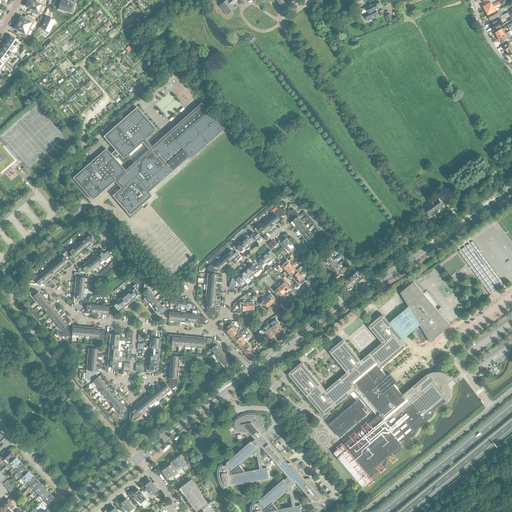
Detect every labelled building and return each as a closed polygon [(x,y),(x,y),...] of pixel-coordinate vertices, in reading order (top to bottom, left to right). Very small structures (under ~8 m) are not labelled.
[(34,1),(33,2),(29,0),(28,1),(27,1),(26,5),(27,6),(26,7),(32,10),(31,12),(39,15),(40,12),(38,11),(40,5),(37,3),(37,2),(34,1)] [(72,13),(75,2),(69,0),(66,0),(66,2),(61,1),(60,5),(59,5),(58,9),(62,10),(72,13)] [(276,0),(282,7),(281,8),(283,11),(296,0),(226,0),(219,6),(227,15),(235,8),(233,5),(238,0),(243,5),(245,2),(243,0),(276,0)] [(362,0),(360,0),(355,2),(359,10),(361,14),(364,13),(364,14),(367,21),(379,16),(376,11),(379,10),(377,6),(380,4),(379,1),(365,7),(364,4),(365,4),(362,0)] [(486,11),(502,3),(503,2),(502,0),(493,5),(491,3),(484,7),(486,11)] [(323,10),(327,8),(322,1),(318,3),(323,10)] [(499,4),(486,11),(488,16),(500,10),(498,7),(500,6),(499,4)] [(499,16),(502,14),(500,10),(488,16),(491,20),(499,16)] [(30,29),(34,20),(27,16),(25,19),(21,17),(20,18),(19,18),(17,22),(18,22),(18,23),(30,29)] [(51,19),(50,19),(47,18),(45,22),(42,21),(38,29),(48,34),(52,25),(53,25),(55,21),(51,19)] [(493,31),(503,25),(499,19),(490,25),(493,31)] [(25,38),(30,29),(18,23),(17,24),(16,23),(14,27),(15,28),(15,29),(19,31),(18,34),(25,38)] [(502,29),(495,34),(498,39),(506,34),(504,31),(507,29),(505,27),(502,29)] [(506,34),(498,39),(502,44),(507,40),(509,38),(511,36),(509,32),(506,34)] [(15,40),(15,38),(10,35),(6,41),(15,47),(19,42),(15,40)] [(12,52),(15,47),(6,41),(3,45),(12,52)] [(0,50),(9,57),(12,52),(3,45),(0,49),(0,50)] [(0,57),(5,62),(9,57),(0,50),(0,57)] [(104,136),(116,150),(111,154),(106,149),(95,159),(73,178),(90,197),(93,200),(107,187),(115,181),(118,185),(121,188),(113,196),(116,199),(130,215),(144,204),(152,196),(149,192),(171,173),(174,171),(173,171),(189,157),(191,158),(224,129),(201,103),(194,110),(189,114),(190,114),(153,147),(152,146),(146,139),(157,130),(137,107),(104,136)] [(104,146),(100,142),(88,152),(92,156),(104,146)] [(0,173),(15,160),(0,143),(0,173)] [(439,211),(438,209),(443,206),(438,199),(435,201),(434,200),(432,202),(431,204),(425,209),(430,215),(435,212),(436,213),(439,211)] [(284,216),(285,209),(281,209),(280,207),(273,213),(279,220),(281,218),(281,216),(284,216)] [(292,221),(299,215),(293,209),(292,210),(288,210),(288,217),(290,217),(290,219),(292,221)] [(280,221),(279,220),(273,213),(274,215),(270,218),(276,225),(280,221)] [(299,215),(292,221),(290,222),(294,227),(301,221),(298,217),(299,216),(299,215)] [(272,228),(276,225),(270,218),(266,221),(272,228)] [(268,232),(272,228),(266,221),(262,225),(266,231),(268,232)] [(304,225),(303,223),(301,221),(294,227),(297,231),(304,225)] [(266,231),(262,225),(261,223),(254,229),(257,233),(259,231),(262,234),(266,231)] [(301,235),(308,229),(304,225),(297,231),(301,235)] [(304,239),(311,233),(308,229),(301,235),(304,239)] [(85,237),(91,245),(96,241),(93,238),(95,237),(95,232),(90,231),(86,235),(87,236),(85,237)] [(258,234),(256,236),(253,232),(249,236),(255,243),(261,237),(258,234)] [(308,243),(315,237),(311,233),(304,239),(308,243)] [(250,246),(255,243),(249,236),(244,239),(250,246)] [(87,248),(91,245),(85,237),(81,241),(87,248)] [(315,237),(308,243),(311,248),(316,244),(318,245),(321,242),(318,238),(316,239),(315,237)] [(283,248),(290,242),(287,238),(283,241),(281,238),(278,241),(283,248)] [(246,250),(250,246),(244,239),(240,243),(245,249),(246,250)] [(83,252),(87,248),(81,241),(77,245),(83,252)] [(240,243),(239,241),(232,247),(235,251),(238,249),(241,252),(245,249),(240,243)] [(290,242),(283,248),(289,255),(292,252),(290,249),(294,246),(290,242)] [(79,255),(83,252),(77,245),(73,248),(79,255)] [(72,261),(79,255),(73,248),(69,252),(72,255),(69,257),(72,261)] [(105,261),(106,260),(111,256),(108,252),(106,254),(102,249),(98,253),(104,260),(105,261)] [(227,254),(233,261),(239,255),(236,252),(234,254),(231,250),(227,254)] [(265,253),(271,260),(276,257),(270,250),(265,253)] [(58,258),(64,265),(69,261),(66,258),(68,256),(65,252),(58,258)] [(100,263),(104,260),(98,253),(94,256),(100,263)] [(267,264),(271,260),(265,253),(261,256),(266,262),(267,264)] [(229,264),(233,261),(227,254),(223,257),(229,264)] [(327,267),(334,261),(333,259),(334,258),(331,254),(327,257),(328,258),(324,262),(327,267)] [(266,262),(261,256),(260,255),(253,261),(256,265),(259,263),(262,266),(266,262)] [(95,267),(100,263),(94,256),(89,260),(95,267)] [(225,268),(229,264),(223,257),(219,261),(225,268)] [(66,266),(64,265),(58,258),(59,259),(55,263),(61,270),(66,266)] [(91,270),(95,267),(89,260),(85,263),(91,270)] [(220,272),(225,268),(219,261),(214,264),(219,270),(220,272)] [(289,262),(287,261),(283,264),(283,263),(281,265),(283,267),(281,269),(284,272),(286,271),(291,265),(289,262)] [(331,271),(338,265),(334,261),(327,267),(331,271)] [(57,273),(61,270),(55,263),(51,266),(57,273)] [(87,274),(91,270),(85,263),(78,269),(78,271),(82,272),(84,270),(87,274)] [(219,270),(214,264),(213,263),(206,268),(208,270),(208,273),(214,274),(214,271),(217,272),(219,270)] [(254,275),(260,269),(257,266),(255,268),(252,264),(248,268),(254,275)] [(289,277),(294,272),(293,270),(294,269),(291,265),(286,271),(288,274),(287,275),(289,277)] [(338,265),(331,271),(336,277),(340,275),(338,272),(341,269),(338,265)] [(53,277),(57,273),(51,266),(47,269),(53,277)] [(250,278),(254,275),(248,268),(244,271),(250,278)] [(49,280),(53,277),(47,269),(43,273),(49,280)] [(246,282),(250,278),(244,271),(240,275),(244,280),(246,282)] [(294,280),(300,275),(297,272),(296,273),(294,272),(289,277),(290,278),(291,277),(294,280)] [(364,277),(361,274),(359,276),(356,272),(352,276),(358,283),(364,277)] [(44,284),(49,280),(43,273),(39,276),(38,275),(37,275),(43,282),(44,284)] [(244,280),(240,275),(239,273),(231,279),(231,282),(229,281),(229,288),(235,288),(235,282),(237,280),(240,284),(244,280)] [(39,286),(43,282),(37,275),(31,281),(30,283),(34,284),(36,282),(39,286)] [(297,288),(299,286),(301,284),(303,281),(301,280),(303,278),(300,275),(294,280),(297,283),(295,285),(297,288)] [(354,286),(358,283),(352,276),(348,279),(354,286)] [(349,290),(354,286),(348,279),(346,281),(344,280),(341,283),(344,286),(345,285),(349,290)] [(280,286),(285,292),(288,289),(287,288),(289,286),(284,281),(282,283),(280,286)] [(371,480),(372,479),(372,478),(372,477),(373,476),(373,475),(374,475),(375,474),(375,473),(377,473),(378,472),(379,471),(380,471),(381,470),(382,470),(383,469),(384,469),(384,468),(385,467),(385,466),(386,465),(386,464),(387,464),(387,462),(388,461),(388,460),(389,459),(390,458),(390,457),(391,456),(392,456),(393,455),(394,455),(396,454),(397,453),(398,453),(399,452),(400,451),(401,450),(401,449),(402,448),(402,447),(403,446),(403,445),(403,444),(404,443),(405,442),(405,441),(406,440),(407,440),(408,439),(410,438),(411,438),(411,437),(413,437),(413,436),(414,436),(415,435),(416,434),(417,433),(417,432),(418,431),(418,430),(418,429),(419,428),(419,427),(420,426),(420,425),(421,425),(421,424),(422,423),(423,423),(424,422),(425,421),(426,421),(427,421),(428,420),(429,420),(429,419),(430,418),(431,418),(432,417),(432,416),(433,415),(434,414),(434,413),(434,412),(435,411),(435,410),(436,409),(436,408),(437,407),(438,406),(439,405),(440,405),(441,404),(442,404),(443,403),(444,403),(445,402),(446,402),(447,401),(447,400),(448,399),(449,398),(449,397),(450,396),(450,395),(450,394),(450,393),(450,392),(450,391),(450,390),(450,389),(450,388),(449,387),(449,386),(448,385),(448,384),(453,379),(453,378),(452,377),(451,377),(450,376),(449,375),(448,374),(446,374),(445,373),(444,373),(443,372),(442,372),(440,372),(439,372),(438,372),(437,372),(435,372),(434,372),(433,372),(432,373),(430,373),(429,374),(428,374),(427,375),(426,375),(425,376),(402,395),(394,385),(392,386),(385,378),(387,377),(380,369),(406,347),(405,346),(408,344),(404,339),(414,330),(421,347),(430,343),(451,326),(414,282),(400,293),(401,294),(401,293),(409,307),(390,322),(383,315),(382,316),(381,315),(369,325),(370,327),(369,327),(382,343),(361,360),(344,340),(343,341),(342,340),(330,351),(331,352),(330,353),(346,373),(326,390),(303,363),(302,364),(301,363),(288,373),(289,374),(288,375),(319,412),(324,408),(328,413),(351,394),(356,401),(328,424),(340,438),(351,428),(368,414),(363,409),(366,406),(359,399),(353,392),(355,390),(377,416),(342,446),(371,481),(371,480)] [(129,290),(135,297),(139,293),(136,290),(138,288),(138,284),(136,284),(129,290)] [(145,298),(151,293),(152,292),(147,285),(144,285),(144,289),(145,291),(142,294),(145,298)] [(282,295),(285,292),(280,286),(277,289),(276,288),(274,290),(279,295),(281,293),(282,295)] [(136,298),(135,297),(129,290),(125,293),(132,302),(136,298)] [(35,302),(37,301),(44,295),(43,295),(42,296),(39,291),(35,294),(34,292),(30,292),(29,295),(35,302)] [(83,300),(84,294),(74,293),(74,302),(75,304),(74,305),(76,308),(80,304),(78,301),(79,299),(83,300)] [(128,305),(132,302),(125,293),(120,297),(122,298),(128,305)] [(148,303),(155,297),(151,293),(145,298),(144,299),(148,303)] [(272,296),(273,296),(271,294),(265,299),(271,305),(274,302),(272,300),(274,299),(272,296)] [(40,305),(47,299),(44,295),(37,301),(40,305)] [(151,307),(158,301),(155,297),(148,303),(151,307)] [(123,309),(128,305),(122,298),(117,302),(123,309)] [(43,309),(50,303),(47,299),(40,305),(43,309)] [(268,307),(271,305),(265,299),(260,304),(262,306),(262,305),(264,308),(266,306),(268,307)] [(154,311),(162,306),(158,301),(151,307),(154,311)] [(116,314),(123,309),(117,302),(113,305),(116,309),(114,310),(114,314),(116,314)] [(246,302),(246,310),(254,310),(254,305),(255,305),(255,302),(246,302)] [(47,313),(54,307),(50,303),(43,309),(47,313)] [(92,314),(92,305),(87,304),(87,309),(84,308),(82,306),(78,310),(80,312),(81,311),(83,313),(92,314)] [(163,319),(163,316),(163,315),(162,313),(165,310),(162,306),(154,311),(160,318),(163,319)] [(215,315),(215,307),(206,306),(206,309),(208,311),(205,312),(210,318),(213,315),(215,315)] [(49,318),(56,313),(53,309),(54,307),(47,313),(47,314),(46,315),(49,318)] [(60,317),(59,316),(56,313),(49,318),(52,323),(60,317)] [(201,317),(200,316),(199,315),(197,314),(196,324),(204,324),(204,322),(207,320),(203,315),(201,317)] [(56,327),(63,321),(60,317),(52,323),(56,327)] [(273,331),(280,326),(276,319),(269,324),(271,327),(273,331)] [(59,331),(66,325),(63,321),(56,327),(57,328),(59,331)] [(229,335),(235,329),(232,326),(233,326),(231,324),(226,328),(227,330),(226,331),(229,335)] [(70,336),(71,330),(68,329),(68,327),(66,325),(59,331),(65,337),(67,336),(70,336)] [(85,338),(91,338),(99,339),(99,330),(96,330),(96,328),(92,327),(92,329),(89,329),(89,327),(86,327),(86,329),(82,328),(83,327),(79,326),(79,328),(76,328),(76,326),(73,326),(72,337),(78,337),(85,338)] [(271,327),(269,328),(267,326),(262,329),(266,336),(273,331),(271,327)] [(273,331),(276,334),(277,333),(279,335),(280,334),(280,335),(285,332),(280,326),(273,331)] [(233,339),(240,334),(238,332),(235,329),(229,335),(233,339)] [(274,335),(276,334),(273,331),(266,336),(270,342),(275,339),(274,338),(275,337),(274,335)] [(121,340),(121,333),(117,332),(116,334),(110,334),(110,339),(119,340),(121,340)] [(237,344),(243,339),(241,336),(240,334),(233,339),(237,344)] [(154,338),(155,336),(150,335),(149,341),(151,341),(151,343),(160,344),(161,339),(154,338)] [(202,339),(199,339),(199,337),(196,337),(196,339),(192,339),(193,337),(189,336),(189,338),(186,338),(186,336),(183,336),(182,338),(179,337),(179,335),(176,335),(176,337),(172,337),(171,346),(178,346),(185,347),(192,348),(198,348),(205,349),(206,338),(202,338),(202,339)] [(213,340),(214,339),(207,338),(207,344),(213,344),(214,346),(211,349),(215,354),(220,349),(222,348),(216,341),(213,340)] [(243,348),(248,344),(247,342),(246,342),(243,339),(237,344),(240,347),(242,346),(243,348)] [(246,354),(252,349),(249,346),(250,345),(248,344),(243,348),(245,350),(243,351),(246,354)] [(217,359),(224,353),(220,349),(215,354),(213,355),(217,359)] [(252,349),(246,354),(249,357),(250,356),(252,358),(254,356),(255,356),(257,354),(252,349)] [(220,363),(227,357),(224,353),(217,359),(220,363)] [(227,357),(220,363),(226,370),(229,367),(227,364),(231,361),(227,357)] [(117,364),(117,362),(108,361),(107,367),(113,367),(113,369),(118,370),(119,364),(117,364)] [(95,373),(95,371),(86,370),(85,379),(88,379),(90,381),(95,377),(93,375),(95,373)] [(94,387),(102,381),(98,377),(91,383),(94,387)] [(177,387),(178,378),(169,378),(168,380),(170,382),(168,384),(172,389),(175,387),(177,387)] [(98,391),(105,385),(102,381),(94,387),(98,391)] [(167,394),(171,390),(165,383),(161,387),(167,394)] [(101,395),(109,390),(105,385),(98,391),(101,395)] [(162,397),(167,394),(161,387),(157,390),(162,397)] [(105,399),(106,398),(112,393),(109,390),(101,395),(105,399)] [(158,401),(162,397),(157,390),(152,393),(158,401)] [(110,403),(117,397),(113,392),(112,393),(106,398),(110,403)] [(154,404),(158,401),(152,393),(148,397),(153,403),(154,404)] [(153,403),(148,397),(147,396),(143,399),(149,406),(153,403)] [(113,407),(120,401),(117,397),(110,403),(113,407)] [(145,410),(149,406),(143,399),(139,403),(145,410)] [(117,411),(123,406),(124,405),(120,401),(113,407),(117,411)] [(140,413),(145,410),(139,403),(135,406),(136,407),(140,413)] [(123,406),(117,411),(115,412),(121,419),(124,419),(124,415),(123,413),(126,410),(123,406)] [(142,414),(140,413),(136,407),(131,411),(134,414),(132,416),(132,420),(135,420),(142,414)] [(328,499),(314,482),(313,482),(310,478),(305,479),(290,463),(288,463),(268,441),(270,439),(265,434),(259,428),(260,426),(261,426),(261,425),(262,424),(262,423),(262,422),(262,421),(262,420),(261,419),(261,418),(260,418),(260,417),(259,417),(257,416),(256,416),(255,415),(254,415),(252,415),(251,415),(250,415),(249,415),(247,415),(246,416),(245,416),(244,416),(242,417),(241,418),(240,418),(239,419),(238,420),(237,421),(236,422),(236,423),(236,424),(235,424),(235,425),(235,426),(236,426),(236,427),(236,428),(237,429),(238,430),(239,430),(239,431),(240,431),(241,431),(242,431),(244,432),(245,432),(247,432),(248,432),(249,432),(255,439),(252,442),(251,441),(247,445),(247,444),(246,445),(245,445),(245,446),(244,447),(244,448),(242,449),(241,450),(240,450),(239,451),(239,452),(238,452),(237,454),(236,454),(235,454),(235,455),(234,456),(233,456),(233,457),(227,463),(227,464),(224,466),(224,465),(223,466),(222,466),(221,466),(221,467),(220,468),(220,469),(219,470),(219,471),(219,473),(219,474),(219,476),(220,477),(220,478),(220,479),(220,480),(221,482),(222,483),(222,484),(223,485),(223,486),(224,487),(225,488),(231,486),(231,485),(234,484),(234,485),(242,483),(242,484),(244,484),(245,484),(246,483),(247,483),(249,482),(250,483),(251,482),(252,482),(253,482),(254,482),(254,481),(257,481),(258,481),(259,481),(260,481),(261,480),(270,478),(268,470),(267,470),(266,468),(263,468),(259,449),(262,447),(288,477),(285,480),(284,479),(280,482),(279,482),(278,483),(277,484),(276,485),(277,485),(275,487),(274,487),(273,488),(272,489),(271,490),(269,492),(269,491),(268,492),(267,493),(266,494),(266,495),(259,500),(260,501),(257,504),(257,503),(256,503),(255,504),(254,504),(254,505),(253,505),(253,506),(252,507),(252,508),(252,510),(252,511),(301,511),(301,507),(300,508),(299,505),(296,506),(292,487),(295,484),(296,483),(313,502),(328,499)] [(16,456),(15,455),(13,454),(12,453),(12,452),(3,460),(7,465),(16,457),(16,456)] [(187,465),(186,462),(182,457),(180,455),(177,457),(176,458),(175,458),(183,468),(187,465)] [(20,460),(19,460),(18,459),(17,458),(16,457),(7,465),(12,470),(20,462),(20,461),(21,461),(20,460)] [(178,472),(183,468),(175,458),(175,459),(174,459),(173,460),(170,462),(178,472)] [(25,465),(24,465),(23,464),(22,463),(21,463),(20,462),(12,470),(16,474),(25,466),(25,465)] [(179,473),(178,472),(170,462),(171,463),(168,466),(167,466),(166,467),(173,476),(174,477),(179,473)] [(29,469),(27,469),(26,468),(25,467),(25,466),(16,474),(20,479),(29,471),(29,470),(29,469)] [(168,480),(173,476),(166,467),(165,468),(166,468),(165,468),(161,471),(168,480)] [(33,474),(32,473),(31,473),(30,472),(29,471),(20,479),(24,483),(33,475),(33,474)] [(37,478),(36,478),(35,477),(34,476),(33,475),(24,483),(29,488),(37,480),(38,480),(38,479),(37,479),(37,478)] [(42,483),(41,483),(40,482),(39,482),(38,481),(37,480),(29,488),(33,493),(42,484),(42,483)] [(160,489),(155,481),(152,483),(150,480),(149,480),(150,481),(145,485),(145,486),(146,486),(147,488),(146,488),(152,496),(158,492),(158,491),(160,489)] [(196,511),(206,504),(198,493),(199,492),(194,486),(195,485),(191,480),(179,488),(182,492),(183,491),(186,496),(186,497),(188,499),(187,500),(190,503),(194,508),(193,508),(196,511)] [(34,494),(32,496),(35,499),(37,497),(46,489),(46,488),(45,487),(44,487),(43,486),(42,485),(42,484),(33,493),(34,494)] [(50,492),(49,492),(48,491),(47,490),(46,489),(37,497),(41,502),(50,494),(50,493),(50,492)] [(134,495),(135,496),(134,497),(140,506),(147,501),(150,499),(143,490),(140,492),(138,489),(138,490),(133,494),(133,495),(134,495)] [(54,497),(53,496),(52,496),(51,495),(50,494),(41,502),(46,506),(51,501),(55,498),(55,497),(54,497)] [(15,508),(14,508),(16,506),(13,504),(14,502),(11,498),(7,502),(6,501),(4,504),(12,511),(15,508)] [(122,504),(123,505),(122,506),(125,511),(131,511),(135,510),(138,508),(131,499),(128,501),(126,498),(126,499),(121,503),(121,504),(122,504)]
